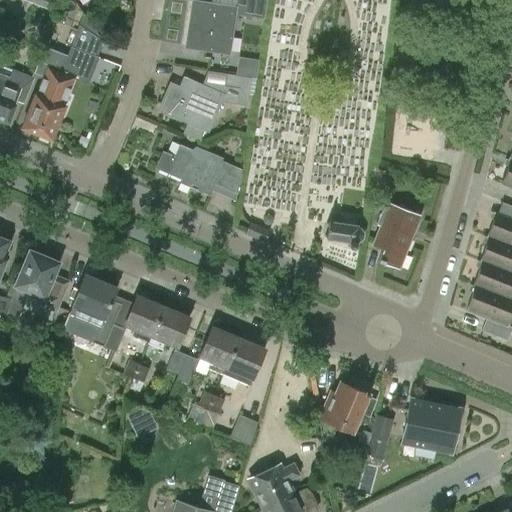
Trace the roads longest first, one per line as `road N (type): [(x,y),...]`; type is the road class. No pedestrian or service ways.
road 1 (residential): [(0,175),(335,317),(414,340)]
road 2 (residential): [(0,205),(316,337),(414,340)]
road 3 (residential): [(414,340),(346,290),(94,184)]
road 4 (residential): [(414,340),(511,12)]
road 5 (residential): [(94,184),(138,77),(153,0)]
road 6 (residential): [(388,511),(511,451)]
